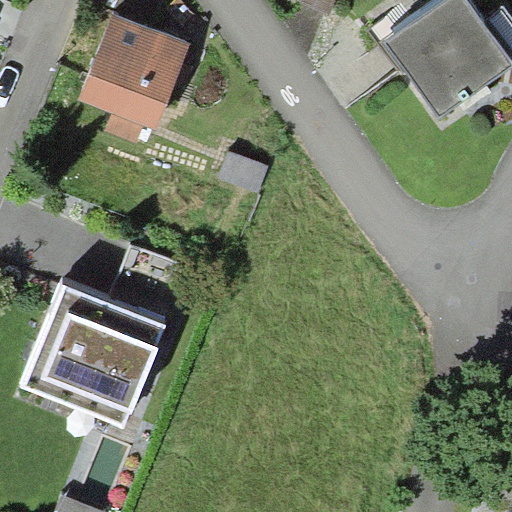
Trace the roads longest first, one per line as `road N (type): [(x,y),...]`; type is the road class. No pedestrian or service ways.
road 1 (residential): [(235,0),(481,326)]
road 2 (residential): [(433,511),(481,326)]
road 3 (residential): [(50,0),(0,126)]
